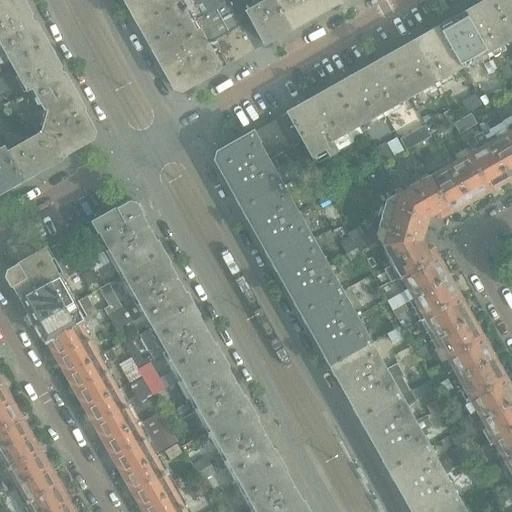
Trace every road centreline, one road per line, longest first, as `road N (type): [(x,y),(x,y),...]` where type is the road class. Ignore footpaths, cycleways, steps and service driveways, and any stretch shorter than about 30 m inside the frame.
road 1 (unclassified): [(393,511),(170,131)]
road 2 (unclassified): [(135,151),(328,511)]
road 3 (residential): [(403,0),(170,131)]
road 4 (residential): [(0,318),(108,511)]
road 5 (unclassified): [(50,0),(135,151)]
road 6 (residential): [(135,151),(0,229)]
road 7 (unclassified): [(170,131),(101,0)]
road 8 (residential): [(511,326),(475,255),(482,234),(511,214)]
